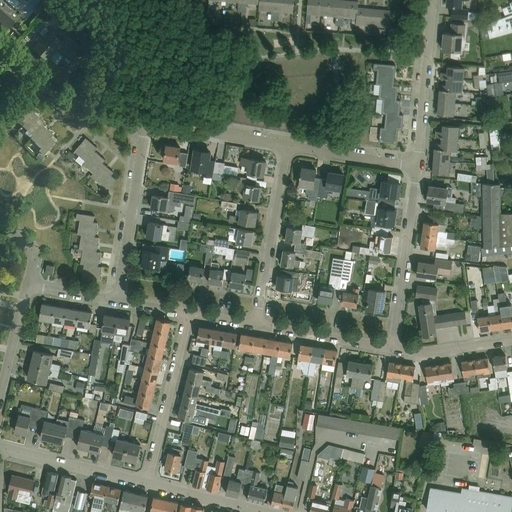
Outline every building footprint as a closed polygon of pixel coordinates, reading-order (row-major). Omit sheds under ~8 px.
[(19,14),(13,9),(18,3),(14,0),(0,0),(0,19),(9,26),(19,14)] [(225,1),(225,0),(208,0),(208,9),(212,10),(213,0),(225,1)] [(242,12),(242,0),(225,0),(225,1),(238,3),(238,12),(242,12)] [(242,0),(242,12),(246,12),(247,3),(259,4),(259,0),(242,0)] [(275,21),(276,0),(259,0),(259,4),(259,10),(271,11),(271,21),(275,21)] [(293,0),(276,0),(275,21),(279,21),(280,12),(293,13),(293,0)] [(323,15),(324,0),(307,0),(306,23),(310,24),(311,14),(323,15)] [(339,26),(341,1),(331,0),(324,0),(323,15),(336,17),(334,34),(338,34),(339,26)] [(358,2),(341,1),(339,26),(343,26),(344,17),(356,18),(358,8),(358,2)] [(511,5),(502,9),(505,17),(511,14),(511,2),(510,3),(511,5)] [(372,35),(374,10),(358,8),(356,18),(356,24),(368,26),(368,35),(372,35)] [(452,8),(451,18),(467,19),(468,10),(452,8)] [(389,27),(391,11),(374,10),(372,35),(376,35),(377,26),(389,27)] [(511,32),(511,14),(505,17),(480,26),(481,40),(511,32)] [(451,24),(451,26),(450,34),(444,34),(443,41),(441,41),(441,48),(442,48),(442,50),(451,51),(451,52),(454,52),(454,51),(460,51),(461,35),(464,36),(464,26),(451,24)] [(62,61),(67,66),(73,71),(83,60),(72,50),(77,45),(67,36),(62,42),(49,31),(49,32),(44,28),(39,35),(43,39),(34,49),(47,60),(56,49),(65,57),(62,61)] [(374,63),(373,70),(377,70),(379,71),(378,78),(376,78),(376,84),(380,85),(382,85),(393,86),(394,80),(394,77),(395,65),(392,65),(388,65),(374,63)] [(440,78),(446,79),(463,80),(464,68),(447,66),(447,73),(440,72),(440,78)] [(511,70),(498,73),(500,83),(511,81),(511,70)] [(462,91),(463,80),(446,79),(446,85),(439,84),(439,90),(462,91)] [(379,92),(378,99),(382,99),(385,99),(396,100),(397,94),(397,91),(397,86),(393,86),(382,85),(381,93),(379,92)] [(240,92),(231,87),(226,97),(235,102),(240,92)] [(461,98),(462,92),(462,91),(439,90),(438,102),(455,103),(455,97),(461,98)] [(382,107),(381,114),(385,114),(387,114),(399,115),(400,109),(400,106),(400,100),(396,100),(385,99),(384,107),(382,107)] [(26,100),(14,114),(19,118),(17,121),(22,125),(22,126),(27,121),(34,113),(37,110),(35,108),(26,100)] [(460,109),(461,104),(455,103),(438,102),(437,114),(453,115),(454,109),(460,109)] [(22,126),(27,130),(29,128),(35,134),(43,125),(45,122),(41,118),(39,117),(34,113),(27,121),(22,126)] [(385,122),(384,128),(398,130),(402,130),(402,124),(402,121),(403,115),(399,115),(387,114),(387,122),(385,122)] [(33,136),(31,138),(36,143),(37,141),(43,146),(42,148),(39,151),(44,155),(46,153),(49,149),(55,141),(51,137),(53,135),(49,131),(46,129),(43,125),(35,134),(33,136)] [(435,137),(441,138),(458,139),(459,127),(442,125),(442,132),(436,131),(435,137)] [(498,136),(497,126),(489,127),(490,137),(498,136)] [(380,136),(379,143),(397,144),(397,138),(397,135),(398,130),(384,128),(382,128),(382,136),(380,136)] [(499,151),(498,136),(490,137),(492,152),(499,151)] [(86,138),(74,152),(79,156),(81,154),(87,159),(94,151),(97,148),(93,144),(90,142),(86,138)] [(457,151),(458,139),(441,138),(441,144),(435,143),(435,149),(457,151)] [(180,148),(177,147),(166,146),(164,160),(179,163),(179,166),(186,167),(188,154),(179,152),(180,148)] [(456,157),(457,151),(435,149),(433,161),(449,162),(450,156),(456,157)] [(208,160),(210,153),(194,150),(191,168),(203,170),(202,175),(212,177),(213,172),(214,164),(215,162),(208,160)] [(85,161),(83,164),(87,168),(89,167),(95,172),(101,164),(102,163),(105,160),(101,156),(98,154),(94,151),(87,159),(85,161)] [(263,176),(265,164),(266,162),(242,158),(241,164),(243,164),(241,172),(247,173),(246,178),(256,180),(257,175),(263,176)] [(455,168),(455,164),(456,163),(449,162),(433,161),(432,173),(448,174),(449,168),(455,168)] [(221,174),(223,164),(223,163),(215,162),(214,164),(213,172),(221,174)] [(93,173),(91,177),(95,181),(97,179),(103,184),(101,186),(99,188),(99,189),(104,193),(105,191),(108,188),(115,179),(111,176),(113,173),(109,169),(107,167),(104,164),(102,163),(101,164),(95,172),(93,173)] [(314,177),(315,170),(302,168),(301,174),(300,174),(299,176),(300,176),(299,185),(306,187),(305,194),(308,195),(307,199),(316,201),(317,196),(320,178),(314,177)] [(327,180),(320,178),(317,196),(327,198),(328,188),(340,191),(343,175),(328,172),(327,180)] [(457,173),(456,179),(456,180),(470,182),(471,175),(457,173)] [(255,186),(256,180),(246,178),(240,177),(239,183),(245,184),(243,198),(259,201),(261,187),(255,186)] [(382,181),(381,189),(381,193),(369,191),(368,200),(383,201),(391,203),(392,197),(398,198),(400,184),(382,181)] [(171,183),(170,190),(177,192),(178,185),(171,183)] [(511,211),(500,211),(500,183),(483,183),(483,184),(483,197),(483,216),(483,217),(484,229),(484,248),(511,245),(511,211)] [(183,185),(182,193),(189,194),(190,186),(183,185)] [(447,187),(447,189),(429,186),(427,201),(439,203),(438,209),(454,212),(462,213),(463,204),(455,203),(455,199),(451,198),(453,190),(451,188),(447,187)] [(511,188),(509,187),(503,197),(511,202),(511,200),(511,188)] [(180,207),(182,194),(168,191),(167,198),(153,195),(150,208),(166,211),(167,205),(180,207)] [(186,195),(185,202),(193,203),(194,196),(186,195)] [(236,209),(237,203),(222,200),(221,207),(236,209)] [(394,225),(396,210),(382,208),(383,201),(368,200),(366,213),(378,214),(377,223),(375,223),(374,228),(388,230),(389,224),(394,225)] [(230,215),(229,220),(255,225),(257,212),(241,209),(240,217),(230,215)] [(77,213),(76,220),(80,221),(83,221),(81,229),(79,229),(78,235),(82,236),(84,236),(95,238),(95,237),(96,231),(96,229),(97,223),(93,222),(94,216),(83,215),(80,214),(77,213)] [(484,229),(483,217),(477,216),(475,228),(484,229)] [(438,224),(444,225),(445,219),(429,217),(428,223),(424,222),(422,235),(454,240),(455,234),(437,231),(438,224)] [(190,231),(191,223),(176,221),(175,228),(190,231)] [(169,231),(166,231),(167,226),(148,223),(146,237),(168,240),(169,231)] [(301,235),(313,237),(315,227),(303,225),(302,230),(288,227),(285,241),(300,243),(301,235)] [(251,245),(254,232),(230,228),(229,234),(238,236),(237,243),(251,245)] [(353,246),(353,252),(359,253),(369,255),(371,255),(379,257),(380,251),(390,252),(393,237),(380,235),(379,242),(370,241),(369,248),(360,247),(353,246)] [(422,235),(420,248),(435,250),(435,245),(443,246),(446,244),(452,245),(454,244),(454,240),(422,235)] [(80,243),(79,250),(83,250),(85,251),(85,250),(96,252),(97,246),(98,243),(99,238),(95,237),(95,238),(84,236),(83,244),(80,243)] [(229,242),(215,239),(214,246),(228,248),(229,242)] [(212,263),(212,261),(213,253),(214,246),(201,244),(200,250),(207,251),(205,262),(212,263)] [(167,260),(169,248),(154,245),(153,252),(144,250),(142,265),(159,268),(161,259),(167,260)] [(511,245),(484,248),(481,249),(482,256),(511,253),(511,245)] [(233,260),(233,256),(234,250),(228,248),(214,246),(213,253),(227,255),(226,259),(233,260)] [(472,246),(470,261),(479,262),(481,248),(472,246)] [(320,260),(321,252),(305,249),(304,257),(320,260)] [(81,258),(80,264),(84,265),(86,265),(87,265),(98,267),(98,266),(99,261),(99,258),(100,252),(96,252),(85,250),(85,251),(84,258),(81,258)] [(249,259),(250,252),(234,250),(233,256),(249,259)] [(283,251),(281,265),(299,268),(300,261),(294,260),(296,253),(283,251)] [(379,265),(380,257),(379,257),(371,255),(370,263),(379,265)] [(449,275),(451,260),(435,258),(434,264),(418,262),(416,276),(436,279),(437,273),(449,275)] [(353,262),(344,260),(343,264),(340,281),(346,282),(350,280),(353,262)] [(222,285),(224,272),(217,271),(217,267),(220,266),(220,264),(218,262),(212,261),(212,263),(210,269),(208,283),(222,285)] [(339,290),(340,281),(343,264),(339,264),(338,270),(332,269),(329,288),(321,286),(318,301),(332,303),(334,289),(339,290)] [(45,274),(50,275),(53,275),(54,266),(47,265),(45,274)] [(81,278),(81,279),(99,282),(101,267),(98,266),(98,267),(87,265),(86,265),(85,273),(82,272),(81,278)] [(507,267),(493,266),(494,272),(500,271),(502,282),(510,280),(509,275),(507,267)] [(190,267),(188,279),(202,282),(204,269),(190,267)] [(492,267),(482,269),(483,279),(494,278),(492,267)] [(298,285),(300,273),(290,271),(288,278),(278,276),(277,288),(286,290),(286,291),(289,292),(289,290),(291,291),(292,284),(298,285)] [(246,275),(232,273),(230,286),(243,289),(246,275)] [(379,284),(380,275),(372,275),(372,284),(379,284)] [(418,286),(416,297),(422,298),(422,300),(423,303),(423,305),(419,305),(421,313),(421,316),(424,336),(435,334),(434,328),(433,317),(436,316),(434,307),(431,307),(430,300),(433,300),(434,300),(436,289),(418,286)] [(344,292),(341,305),(356,307),(358,295),(357,295),(358,290),(353,289),(352,294),(344,292)] [(382,312),(384,300),(385,292),(369,290),(366,309),(382,312)] [(511,326),(511,308),(511,305),(507,306),(505,293),(498,294),(498,295),(503,328),(511,326)] [(495,315),(489,316),(491,330),(503,328),(498,295),(494,296),(493,296),(495,308),(494,308),(495,315)] [(52,321),(54,306),(42,304),(39,319),(52,321)] [(436,316),(433,317),(434,328),(460,324),(465,323),(464,313),(464,312),(455,314),(454,305),(449,306),(450,314),(436,316)] [(64,323),(67,308),(54,306),(52,321),(64,323)] [(77,325),(79,310),(67,308),(64,323),(77,325)] [(90,325),(92,313),(79,310),(77,325),(89,327),(88,335),(95,336),(97,326),(90,325)] [(114,333),(117,317),(104,315),(102,331),(114,333)] [(149,315),(142,337),(151,339),(157,317),(149,315)] [(491,330),(489,316),(477,318),(479,332),(491,330)] [(130,319),(117,317),(114,333),(113,341),(121,342),(122,334),(127,335),(130,319)] [(171,322),(157,318),(154,331),(167,334),(171,322)] [(199,327),(197,340),(197,341),(209,343),(212,329),(199,327)] [(212,329),(209,343),(215,344),(214,350),(221,351),(222,345),(224,331),(212,329)] [(164,347),(166,339),(167,334),(154,331),(151,343),(164,347)] [(235,348),(237,334),(224,331),(222,345),(235,348)] [(251,352),(253,336),(241,334),(238,350),(251,352)] [(253,336),(251,352),(263,354),(265,354),(267,347),(264,346),(266,339),(264,338),(253,336)] [(266,339),(264,346),(267,347),(265,354),(272,355),(269,374),(275,375),(276,370),(277,363),(278,356),(280,341),(268,339),(266,339)] [(101,341),(94,340),(92,355),(98,356),(101,341)] [(102,340),(99,356),(105,357),(108,341),(102,340)] [(290,358),(293,343),(280,341),(278,356),(290,358)] [(161,359),(164,347),(151,343),(148,356),(161,359)] [(291,371),(290,379),(294,379),(294,382),(306,384),(308,375),(309,368),(310,361),(312,346),(300,344),(297,362),(297,364),(292,364),(291,371)] [(127,359),(129,351),(130,346),(123,345),(120,360),(126,361),(127,358),(127,359)] [(322,364),(324,348),(312,346),(310,361),(322,364)] [(334,366),(337,351),(324,348),(322,364),(334,366)] [(71,359),(73,351),(58,349),(57,355),(71,359)] [(53,355),(35,351),(31,365),(59,372),(60,365),(51,363),(53,355)] [(194,354),(192,362),(191,363),(205,367),(206,358),(194,354)] [(158,372),(160,364),(161,359),(148,356),(144,355),(142,362),(146,363),(145,368),(158,372)] [(505,356),(492,358),(494,370),(495,370),(496,378),(508,376),(508,372),(507,368),(505,356)] [(488,358),(474,360),(476,373),(477,377),(490,375),(488,358)] [(357,389),(361,361),(356,360),(356,362),(349,361),(346,376),(352,377),(351,388),(357,389)] [(476,373),(474,360),(461,362),(464,381),(473,379),(472,374),(476,373)] [(366,362),(361,361),(357,389),(363,390),(364,379),(370,380),(373,365),(365,364),(366,362)] [(400,377),(402,365),(389,362),(386,381),(387,381),(386,383),(380,382),(377,402),(383,403),(386,388),(397,389),(399,377),(400,377)] [(454,381),(451,364),(438,366),(441,383),(441,386),(448,385),(448,382),(454,381)] [(57,378),(59,372),(31,365),(28,379),(46,383),(48,375),(57,378)] [(412,383),(415,367),(402,365),(400,377),(407,379),(402,403),(419,406),(418,400),(418,399),(418,398),(418,387),(419,384),(412,383)] [(441,383),(438,366),(426,367),(429,385),(441,383)] [(96,368),(93,372),(98,376),(102,372),(96,368)] [(155,384),(158,372),(145,368),(142,381),(155,384)] [(202,380),(204,372),(190,368),(187,381),(200,384),(206,386),(213,388),(215,383),(202,380)] [(217,373),(216,379),(226,382),(228,376),(217,373)] [(336,373),(333,392),(339,393),(342,375),(337,374),(336,373)] [(497,389),(496,382),(495,378),(490,378),(491,383),(489,383),(490,391),(497,389)] [(377,402),(380,382),(380,381),(373,380),(370,401),(377,402)] [(152,396),(154,389),(155,384),(142,381),(139,393),(152,396)] [(197,397),(200,384),(187,381),(184,393),(197,397)] [(78,382),(76,390),(82,392),(84,384),(78,382)] [(469,392),(468,387),(466,387),(465,382),(459,383),(461,394),(469,392)] [(50,383),(49,389),(63,393),(64,386),(50,383)] [(461,394),(459,383),(453,384),(454,389),(448,390),(449,395),(461,394)] [(220,389),(213,388),(206,386),(205,391),(218,395),(220,389)] [(428,405),(425,386),(418,387),(418,399),(418,400),(419,406),(428,405)] [(149,409),(152,396),(139,393),(137,399),(125,396),(123,402),(149,409)] [(195,404),(197,397),(184,393),(181,405),(217,415),(219,416),(220,410),(195,404)] [(19,414),(15,432),(27,435),(29,423),(36,425),(40,409),(33,407),(21,405),(19,414)] [(217,415),(181,405),(177,418),(204,425),(206,417),(216,420),(217,415)] [(52,441),(56,423),(45,421),(48,411),(40,409),(36,425),(43,426),(40,438),(52,441)] [(136,411),(136,412),(135,417),(146,420),(148,414),(136,411)] [(420,414),(423,430),(430,429),(427,413),(420,414)] [(304,414),(302,422),(312,424),(314,416),(304,414)] [(420,414),(413,415),(415,429),(422,428),(420,414)] [(56,423),(52,441),(63,444),(66,432),(73,434),(77,418),(69,416),(68,422),(57,419),(56,423)] [(89,450),(93,432),(82,430),(84,420),(77,418),(73,434),(80,436),(77,447),(89,450)] [(183,423),(181,431),(184,432),(192,434),(194,425),(183,423)] [(110,443),(110,440),(113,429),(114,427),(106,425),(104,435),(93,432),(89,450),(100,453),(103,441),(110,443)] [(194,425),(192,434),(198,435),(200,427),(194,425)] [(257,428),(255,438),(263,440),(265,429),(257,428)] [(124,459),(129,442),(117,439),(119,430),(113,429),(110,440),(116,442),(113,456),(124,459)] [(184,432),(181,444),(189,446),(192,434),(184,432)] [(433,434),(422,433),(419,447),(430,449),(433,434)] [(227,434),(225,441),(232,442),(233,435),(227,434)] [(293,447),(295,437),(281,435),(280,445),(293,447)] [(258,450),(259,441),(254,440),(252,440),(250,448),(258,450)] [(140,445),(129,442),(124,459),(136,462),(140,445)] [(318,455),(318,457),(330,460),(333,446),(329,445),(318,455)] [(170,448),(165,469),(177,472),(182,473),(184,466),(179,465),(182,451),(170,448)] [(304,448),(302,459),(308,461),(311,450),(304,448)] [(202,488),(208,461),(196,458),(198,452),(188,450),(184,467),(196,469),(192,485),(202,488)] [(291,460),(293,452),(281,450),(279,457),(291,460)] [(383,469),(392,470),(394,454),(385,453),(383,469)] [(230,477),(235,458),(228,456),(223,475),(230,477)] [(217,463),(208,461),(202,488),(217,492),(224,462),(217,461),(217,463)] [(304,483),(309,463),(301,462),(297,480),(298,481),(304,483)] [(362,466),(358,480),(371,483),(374,469),(362,466)] [(238,497),(240,488),(244,470),(239,469),(236,481),(229,479),(226,494),(238,497)] [(264,504),(268,489),(256,486),(260,473),(245,469),(245,470),(244,470),(240,488),(249,490),(247,500),(264,504)] [(54,490),(58,474),(47,471),(41,497),(43,498),(44,496),(46,496),(47,494),(48,495),(49,489),(54,490)] [(402,481),(404,473),(397,472),(395,480),(402,481)] [(372,511),(374,509),(377,510),(382,488),(381,488),(383,476),(374,473),(364,511),(372,511)] [(9,490),(8,496),(17,499),(16,500),(29,503),(31,496),(34,481),(12,475),(9,490)] [(69,511),(76,480),(71,479),(71,477),(61,475),(54,508),(69,511)] [(292,511),(298,488),(293,486),(294,485),(293,484),(293,483),(292,483),(292,482),(288,482),(288,481),(285,494),(281,508),(292,511)] [(105,494),(107,486),(93,483),(89,498),(94,499),(90,511),(101,511),(104,501),(105,494)] [(342,485),(335,483),(331,498),(338,499),(342,485)] [(285,494),(281,493),(283,486),(276,484),(271,506),(281,508),(285,494)] [(311,484),(305,506),(310,508),(309,511),(328,511),(329,507),(331,501),(328,500),(328,502),(318,499),(317,501),(313,500),(317,486),(311,484)] [(105,494),(104,501),(108,502),(107,506),(106,510),(111,511),(112,507),(113,504),(117,505),(121,490),(107,486),(105,494)] [(435,511),(509,511),(510,510),(511,500),(511,496),(463,488),(462,493),(431,488),(427,511),(435,511)] [(82,509),(86,493),(76,490),(73,507),(82,509)] [(130,511),(135,493),(123,490),(120,507),(119,511),(120,511),(130,511)] [(144,511),(148,496),(135,493),(130,511),(144,511)] [(412,511),(413,510),(406,508),(407,502),(403,502),(404,498),(400,497),(401,494),(393,493),(391,506),(396,507),(394,511),(412,511)] [(55,496),(49,494),(48,501),(45,500),(43,505),(52,508),(55,496)] [(355,507),(353,511),(364,511),(368,498),(362,496),(359,508),(355,507)] [(163,511),(166,500),(153,497),(150,511),(163,511)] [(334,508),(332,511),(351,511),(354,501),(353,501),(345,499),(345,501),(338,499),(336,499),(334,505),(334,508)] [(175,511),(178,503),(166,500),(163,511),(175,511)] [(180,503),(178,511),(190,511),(191,506),(180,503)]
